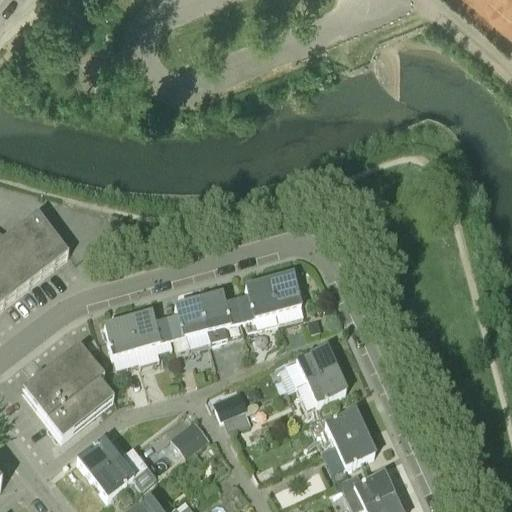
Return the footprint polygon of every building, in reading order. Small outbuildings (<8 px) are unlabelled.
[(109,0),(96,0),(92,5),(100,11),(109,0)] [(0,313),(67,262),(36,222),(0,249),(0,313)] [(291,283),(267,289),(279,330),(302,323),(300,314),(297,305),(298,305),(297,302),(291,283)] [(235,310),(241,330),(244,329),(246,337),(277,329),(278,330),(279,330),(267,289),(244,296),(247,307),(235,310)] [(197,309),(207,347),(208,347),(208,348),(241,339),(239,330),(241,330),(235,310),(224,313),(221,302),(197,309)] [(173,315),(176,327),(164,330),(170,349),(172,349),(175,362),(209,353),(207,347),(197,309),(173,315)] [(170,349),(164,330),(153,333),(150,322),(126,328),(134,359),(137,367),(170,358),(168,350),(170,349)] [(114,373),(137,367),(134,359),(126,328),(103,335),(110,366),(112,365),(114,373)] [(102,385),(78,353),(21,397),(60,448),(112,408),(97,389),(102,385)] [(285,374),(294,394),(334,377),(324,355),(295,369),(295,370),(285,374)] [(295,396),(305,418),(344,400),(334,377),(294,394),(295,396)] [(239,403),(214,414),(220,427),(245,417),(239,403)] [(323,432),(333,454),(363,441),(353,418),(323,432)] [(172,442),(188,462),(211,444),(195,424),(172,442)] [(373,463),(363,441),(333,454),(343,477),(373,463)] [(91,487),(116,467),(102,448),(76,468),(91,487)] [(106,507),(146,477),(131,458),(117,468),(116,467),(91,487),(106,507)] [(352,495),(359,511),(371,511),(391,503),(381,481),(352,495)] [(395,511),(391,503),(371,511),(395,511)]
